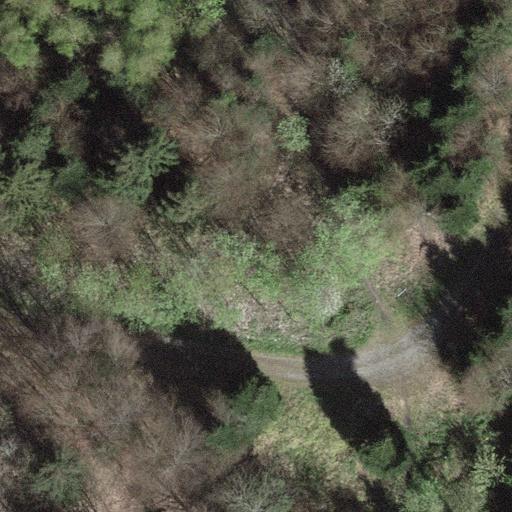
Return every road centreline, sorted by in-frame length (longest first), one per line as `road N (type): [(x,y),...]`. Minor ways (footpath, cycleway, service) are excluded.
road 1 (track): [(511,207),(466,300),(355,382),(0,313)]
road 2 (track): [(347,511),(355,382),(327,0)]
